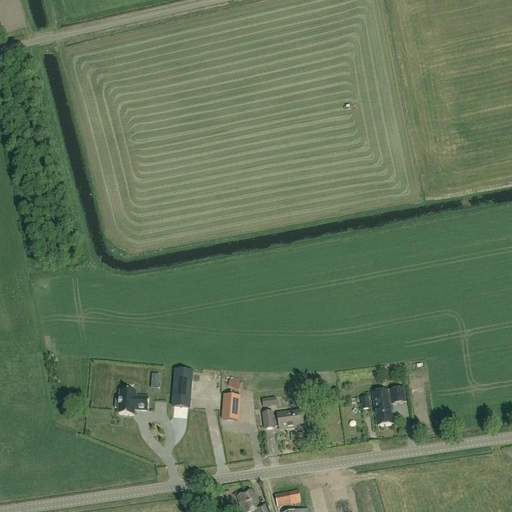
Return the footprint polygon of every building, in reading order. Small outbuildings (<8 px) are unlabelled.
[(173,400),(191,401),(193,373),(176,372),(173,400)] [(242,390),(242,382),(231,382),(231,390),(242,390)] [(378,427),(393,425),(390,404),(393,404),(393,406),(404,405),(402,389),(391,390),(392,392),(386,393),(386,391),(373,393),(378,427)] [(116,401),(115,409),(120,409),(119,415),(133,416),(134,408),(138,409),(138,410),(147,411),(148,399),(135,398),(135,394),(121,392),(120,402),(116,401)] [(240,397),(224,396),(222,420),(239,422),(240,397)] [(370,408),(369,403),(368,398),(361,399),(363,409),(370,408)] [(277,407),(276,399),(262,400),(263,409),(277,407)] [(280,431),(303,428),(301,412),(278,415),(278,419),(273,420),(272,413),(263,414),(265,430),(274,429),(274,428),(279,427),(280,431)] [(260,509),(253,490),(237,497),(242,511),(269,511),(267,506),(260,509)] [(278,508),(301,503),(298,491),(275,496),(278,508)]
